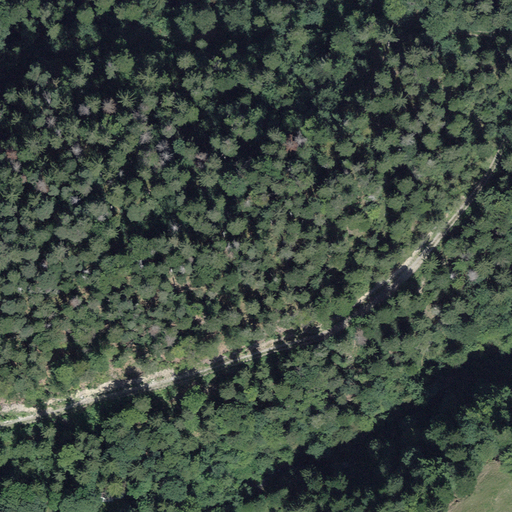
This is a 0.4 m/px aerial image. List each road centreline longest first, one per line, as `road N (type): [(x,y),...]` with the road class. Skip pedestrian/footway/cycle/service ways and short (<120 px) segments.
road 1 (track): [(0,428),(309,339),(344,321),(463,206),(511,130)]
road 2 (track): [(511,37),(366,21),(232,46),(122,35),(0,84)]
